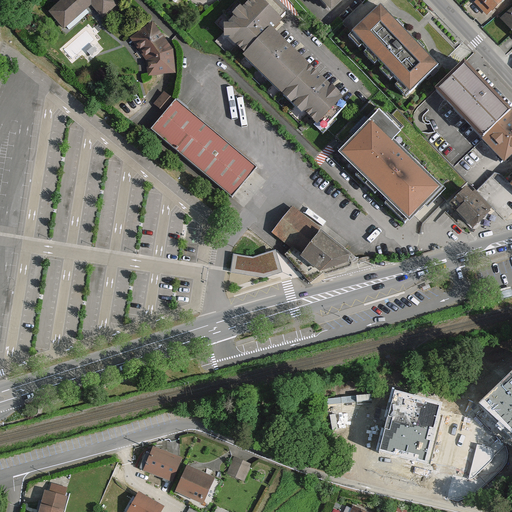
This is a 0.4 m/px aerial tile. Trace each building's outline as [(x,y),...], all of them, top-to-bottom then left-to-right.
[(67,0),(52,13),(65,27),(92,4),(104,17),(119,4),(114,0),(67,0)] [(252,0),(237,0),(215,23),(225,33),(215,42),(305,132),(315,122),(323,131),(346,108),(343,105),(270,32),(286,16),(274,4),(271,8),(262,0),(256,0),(255,2),(252,0)] [(262,0),(271,8),(274,4),(270,0),(262,0)] [(322,0),(331,9),(341,0),(322,0)] [(481,0),(479,3),(483,8),(487,4),(494,11),(503,2),(501,1),(501,0),(481,0)] [(382,7),(380,9),(402,32),(398,37),(401,41),(408,34),(382,7)] [(402,32),(380,9),(358,30),(353,35),(410,94),(437,68),(414,45),(409,49),(406,46),(403,43),(401,41),(398,37),(402,32)] [(511,12),(503,20),(511,30),(511,12)] [(172,51),(170,48),(166,48),(163,43),(165,42),(154,26),(135,38),(150,59),(151,73),(173,71),(172,51)] [(410,94),(353,35),(349,39),(406,97),(410,94)] [(439,66),(413,39),(406,46),(409,49),(414,45),(437,68),(439,66)] [(481,130),(487,136),(511,114),(506,108),(507,108),(500,101),(499,102),(491,94),(492,93),(486,87),(485,88),(475,77),(476,76),(468,68),(463,63),(436,89),(441,94),(471,126),(473,125),(479,132),(481,130)] [(164,93),(155,104),(165,112),(175,101),(164,93)] [(30,119),(43,119),(44,95),(32,94),(30,119)] [(134,144),(82,100),(74,110),(126,154),(134,144)] [(191,163),(216,133),(175,100),(175,101),(165,112),(150,130),(191,163)] [(431,181),(391,142),(398,134),(390,126),(393,123),(378,108),(366,120),(370,124),(357,138),(353,134),(352,134),(340,148),(352,160),(350,162),(361,172),(363,170),(381,188),(379,191),(401,212),(403,210),(412,218),(435,195),(426,187),(431,181)] [(487,136),(484,140),(503,160),(511,150),(511,114),(487,136)] [(357,138),(370,124),(366,120),(367,120),(365,118),(350,133),(352,134),(353,134),(357,138)] [(27,128),(26,145),(41,146),(43,130),(27,128)] [(484,140),(487,136),(481,130),(479,132),(478,133),(484,140)] [(258,168),(216,133),(191,163),(232,198),(258,168)] [(511,150),(503,160),(504,161),(511,153),(511,150)] [(381,188),(363,170),(361,172),(360,172),(356,176),(375,195),(380,191),(379,191),(381,188)] [(495,174),(477,192),(479,193),(485,200),(505,178),(502,175),(495,174)] [(505,178),(485,200),(493,208),(497,212),(511,194),(511,184),(509,182),(505,178)] [(164,203),(165,192),(151,190),(149,208),(153,209),(154,201),(164,203)] [(474,226),(493,208),(485,200),(479,193),(475,197),(468,190),(453,205),(474,226)] [(405,225),(412,218),(403,210),(401,212),(389,200),(385,205),(405,225)] [(311,224),(310,223),(293,209),(273,233),(302,256),(294,266),(312,283),(322,273),(354,263),(350,260),(320,236),(314,228),(311,224)] [(159,213),(156,228),(154,227),(152,235),(160,236),(165,215),(159,213)] [(180,262),(182,247),(177,246),(180,227),(169,225),(164,259),(180,262)] [(123,239),(122,251),(136,252),(136,240),(123,239)] [(32,253),(30,280),(39,281),(40,271),(45,272),(46,253),(32,253)] [(238,258),(236,270),(264,274),(277,270),(273,254),(256,261),(238,258)] [(88,272),(90,260),(77,258),(75,270),(88,272)] [(503,292),(502,292),(504,299),(511,296),(511,289),(507,291),(503,292)] [(511,369),(474,408),(511,444),(511,443),(511,369)] [(330,404),(343,405),(342,410),(362,411),(362,401),(373,401),(373,396),(330,394),(330,404)] [(390,394),(376,451),(430,463),(443,407),(390,394)] [(490,448),(477,445),(469,479),(492,461),(494,455),(493,451),(490,448)] [(161,453),(156,451),(153,456),(148,454),(141,469),(146,471),(148,468),(165,476),(164,478),(173,482),(181,462),(166,455),(168,451),(163,449),(161,453)] [(230,473),(244,480),(250,467),(236,460),(230,473)] [(181,489),(204,500),(212,482),(189,471),(181,489)] [(53,486),(51,495),(64,499),(67,490),(53,486)] [(51,495),(47,494),(41,511),(61,511),(65,499),(64,499),(51,495)] [(159,511),(162,508),(140,496),(130,511),(159,511)]
